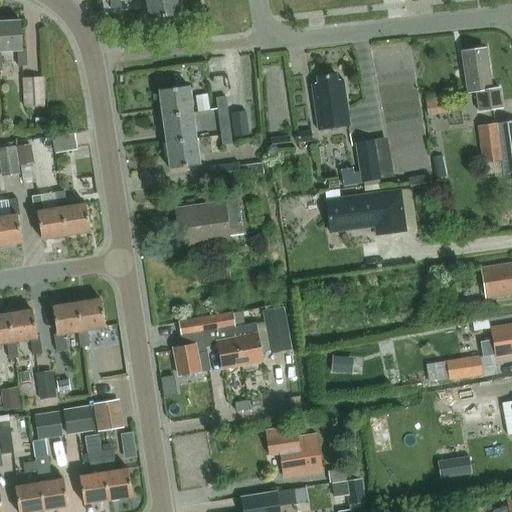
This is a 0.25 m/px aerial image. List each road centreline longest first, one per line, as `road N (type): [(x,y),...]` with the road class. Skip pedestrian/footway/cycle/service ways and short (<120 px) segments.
road 1 (unclassified): [(511,18),(262,39),(257,0)]
road 2 (unclassified): [(124,264),(92,59),(71,15),(52,0)]
road 3 (unclassified): [(162,511),(124,264)]
road 4 (residential): [(0,283),(124,264)]
